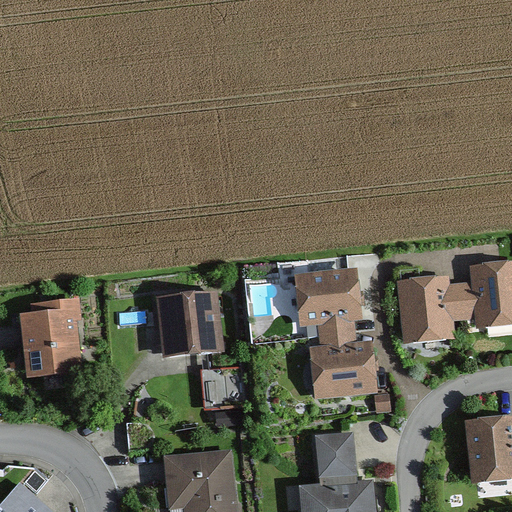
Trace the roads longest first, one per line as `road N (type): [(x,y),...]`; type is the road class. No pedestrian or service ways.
road 1 (residential): [(412,511),(413,441),(434,402),(511,382)]
road 2 (residential): [(0,440),(50,442),(78,454),(97,484),(99,511)]
